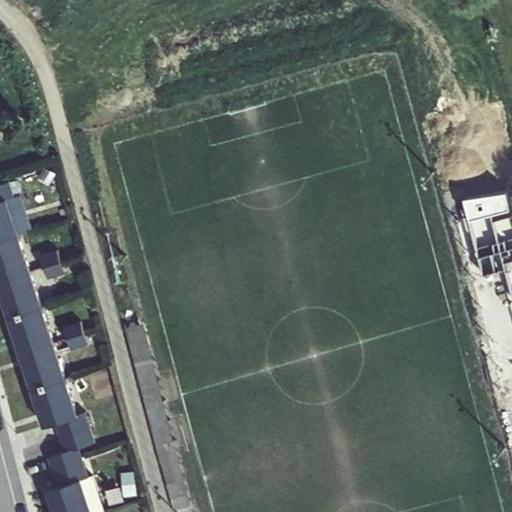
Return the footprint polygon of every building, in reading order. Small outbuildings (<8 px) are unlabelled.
[(0,191),(0,298),(34,426),(75,416),(15,188),(0,191)] [(69,323),(77,345),(91,339),(83,318),(69,323)] [(59,425),(67,448),(99,436),(91,413),(59,425)] [(81,441),(51,455),(63,480),(93,466),(81,441)] [(50,483),(58,511),(106,511),(95,471),(50,483)]
